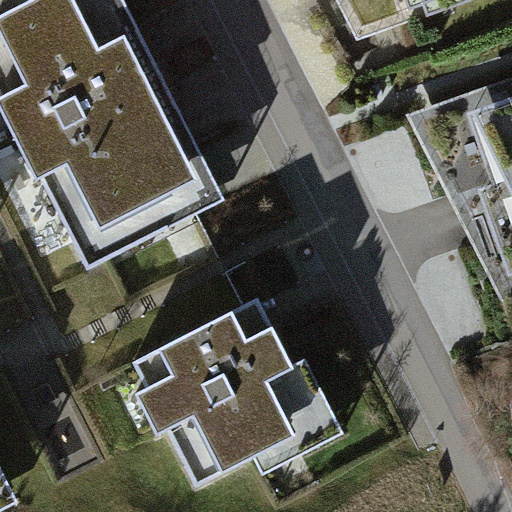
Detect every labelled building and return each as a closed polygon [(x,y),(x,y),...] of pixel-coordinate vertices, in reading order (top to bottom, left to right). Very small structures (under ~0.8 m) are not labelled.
[(128,0),(0,0),(0,87),(89,261),(226,191),(128,0)] [(327,0),(355,52),(485,0),(327,0)] [(511,90),(401,128),(496,303),(511,296),(511,90)] [(261,292),(131,357),(144,384),(136,388),(156,429),(170,423),(197,477),(256,447),(264,462),(344,422),(308,349),(294,357),(261,292)] [(0,497),(18,489),(0,452),(0,497)]
